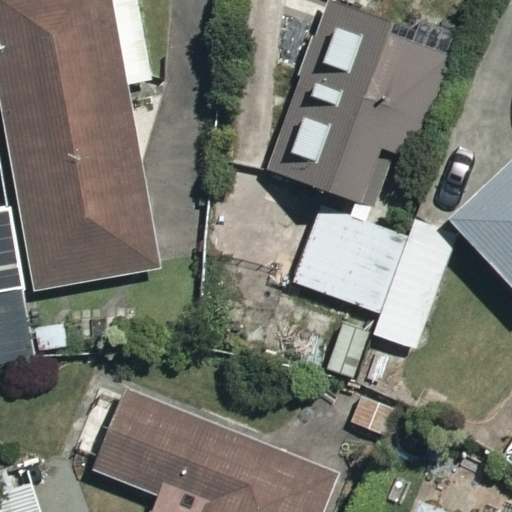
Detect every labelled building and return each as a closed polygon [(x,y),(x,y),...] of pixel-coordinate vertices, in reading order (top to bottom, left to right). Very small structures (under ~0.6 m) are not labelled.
[(164,271),(115,0),(0,0),(0,60),(41,293),(164,271)] [(456,63),(318,13),(261,170),(399,220),(456,63)] [(511,188),(464,232),(511,284),(511,188)] [(379,335),(423,351),(462,245),(422,231),(416,246),(328,214),(295,304),(348,323),(354,308),(385,319),(379,335)] [(0,372),(41,368),(23,216),(0,218),(0,372)] [(319,511),(332,480),(135,400),(103,479),(171,506),(168,511),(319,511)] [(49,511),(39,475),(2,485),(8,511),(49,511)]
